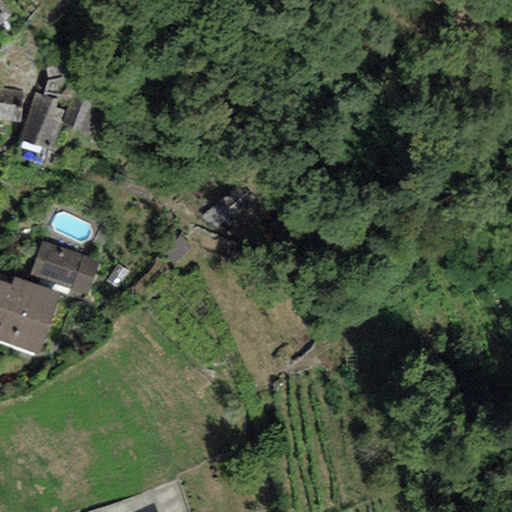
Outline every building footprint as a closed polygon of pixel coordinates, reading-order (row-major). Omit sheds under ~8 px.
[(0,0),(0,21),(12,13),(2,0),(0,0)] [(0,93),(0,121),(19,124),(22,96),(0,93)] [(65,105),(43,98),(28,143),(51,150),(65,105)] [(101,106),(81,100),(71,130),(92,136),(101,106)] [(101,261),(48,239),(35,268),(89,290),(101,261)] [(0,287),(0,339),(38,352),(57,298),(16,284),(13,292),(0,287)]
